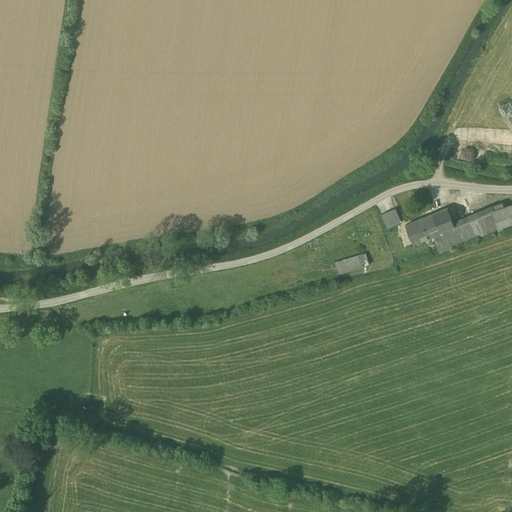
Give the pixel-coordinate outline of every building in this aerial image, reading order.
[(511,204),(503,207),(509,226),(511,225),(511,204)] [(492,207),(453,223),(454,228),(445,232),(434,236),(437,242),(441,251),(500,226),(492,207)] [(396,208),(382,214),(388,228),(402,222),(396,208)] [(453,223),(447,208),(437,212),(445,232),(454,228),(453,223)] [(445,232),(437,212),(426,216),(434,236),(445,232)] [(434,236),(426,216),(406,224),(414,244),(429,238),(434,236)] [(367,254),(335,262),(338,274),(370,265),(367,254)]
